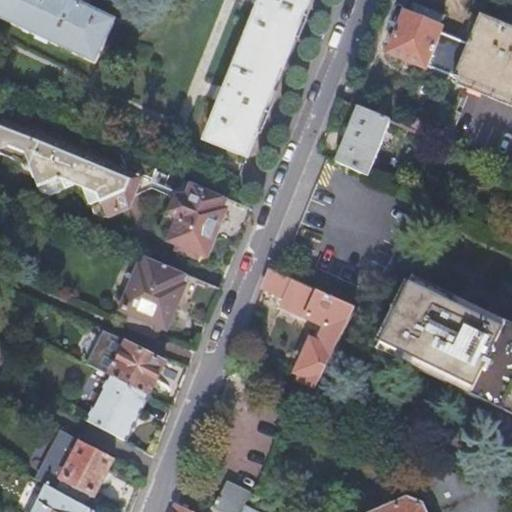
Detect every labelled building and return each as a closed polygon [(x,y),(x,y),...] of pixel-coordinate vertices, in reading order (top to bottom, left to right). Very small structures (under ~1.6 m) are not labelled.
[(0,0),(0,20),(94,66),(113,24),(63,0),(0,0)] [(259,0),(203,141),(245,159),(308,0),(259,0)] [(391,53),(453,78),(469,38),(441,28),(452,1),(449,0),(415,0),(410,15),(407,14),(391,53)] [(453,78),(452,80),(511,104),(511,26),(479,12),(469,38),(453,78)] [(360,87),(352,104),(359,106),(381,115),(388,99),(360,87)] [(359,106),(336,161),(371,177),(395,121),(381,115),(359,106)] [(16,113),(0,107),(0,157),(1,157),(29,169),(39,193),(37,197),(49,201),(50,197),(75,188),(82,190),(92,214),(90,218),(102,223),(103,219),(129,209),(113,166),(25,129),(10,127),(16,113)] [(161,171),(117,151),(135,196),(153,189),(161,171)] [(240,241),(252,211),(193,185),(188,197),(179,198),(173,211),(179,219),(169,240),(178,244),(176,249),(196,257),(198,252),(207,256),(217,232),(240,241)] [(221,290),(145,258),(140,270),(136,270),(126,294),(113,301),(129,329),(155,341),(160,328),(165,330),(167,326),(173,324),(176,318),(174,310),(206,325),(221,290)] [(354,308),(271,270),(263,290),(284,299),(281,306),(325,327),(319,342),(311,339),(301,362),(297,374),(303,376),(300,383),(317,391),(354,308)] [(511,333),(408,282),(378,342),(511,408),(511,333)] [(103,369),(101,375),(109,379),(146,397),(162,364),(125,346),(112,374),(103,369)] [(109,379),(87,425),(124,444),(146,397),(109,379)] [(45,488),(85,509),(92,495),(95,496),(114,459),(82,443),(64,434),(38,484),(45,488)] [(209,507),(206,511),(498,511),(491,497),(457,481),(387,511),(255,511),(242,504),(248,491),(228,480),(212,507),(209,507)] [(85,509),(45,488),(33,511),(91,511),(88,510),(85,509)]
